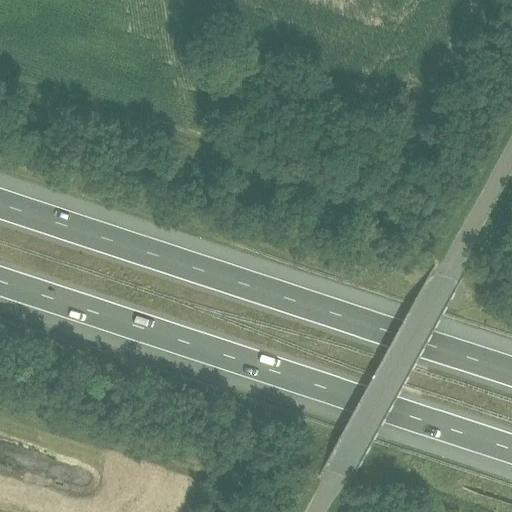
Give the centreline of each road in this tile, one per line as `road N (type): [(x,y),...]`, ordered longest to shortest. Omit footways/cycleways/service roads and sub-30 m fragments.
road 1 (motorway): [(511,371),(0,203)]
road 2 (motorway): [(0,281),(511,449)]
road 3 (unclassified): [(314,511),(511,151)]
